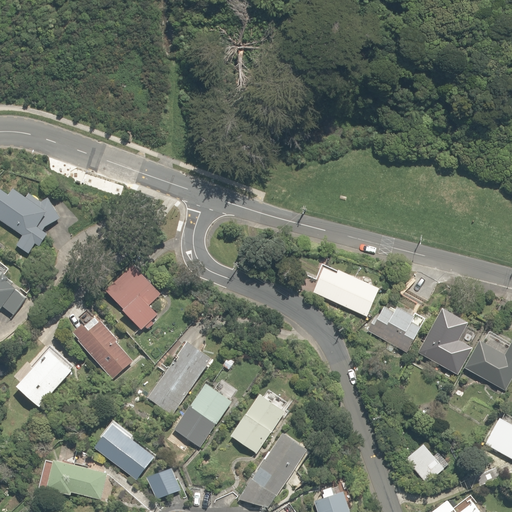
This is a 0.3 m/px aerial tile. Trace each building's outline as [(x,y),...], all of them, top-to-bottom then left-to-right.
[(11,196),(0,189),(0,188),(0,219),(24,236),(18,245),(30,254),(37,244),(42,247),(50,235),(43,230),(60,219),(48,197),(41,201),(29,193),(27,197),(15,189),(11,196)] [(125,311),(142,330),(146,326),(149,328),(155,323),(153,321),(159,315),(150,305),(162,294),(136,265),(108,291),(125,310),(125,311)] [(314,293),(368,317),(381,288),(340,270),(338,274),(326,268),(314,293)] [(0,311),(16,289),(7,282),(10,279),(3,274),(1,277),(0,276),(0,311)] [(16,290),(4,306),(16,315),(28,298),(16,290)] [(494,316),(503,321),(511,305),(511,302),(504,298),(494,316)] [(368,331),(407,353),(427,318),(416,313),(414,316),(398,307),(395,312),(385,307),(379,317),(376,316),(368,331)] [(419,352),(459,375),(474,348),(460,340),(469,323),(444,308),(419,352)] [(80,340),(113,379),(134,361),(118,342),(119,340),(115,335),(121,330),(114,322),(108,327),(104,323),(105,322),(98,313),(95,315),(90,309),(80,317),(87,326),(87,327),(85,324),(75,333),(81,340),(80,340)] [(465,368),(506,391),(511,379),(511,342),(505,354),(480,340),(465,368)] [(173,416),(214,360),(189,342),(148,398),(173,416)] [(20,387),(41,407),(75,371),(53,351),(20,387)] [(257,352),(241,351),(241,361),(257,362),(257,352)] [(229,370),(235,362),(229,358),(223,366),(229,370)] [(175,429),(201,447),(233,401),(207,383),(175,429)] [(232,435),(258,453),(286,412),(261,394),(232,435)] [(482,422),(488,425),(493,417),(488,414),(482,422)] [(486,444),(511,459),(511,424),(501,418),(486,444)] [(96,447),(138,480),(156,456),(115,424),(96,447)] [(47,432),(53,438),(60,430),(54,425),(47,432)] [(395,433),(399,438),(404,433),(400,428),(395,433)] [(239,499),(269,507),(309,449),(285,433),(239,499)] [(407,459),(427,483),(445,469),(444,468),(449,464),(439,452),(434,456),(424,444),(407,459)] [(73,492),(102,499),(109,473),(56,459),(48,488),(72,494),(73,492)] [(149,477),(158,499),(183,490),(174,467),(149,477)] [(476,476),(480,486),(501,477),(496,467),(476,476)] [(315,501),(319,511),(352,511),(346,491),(332,495),(331,493),(327,494),(328,497),(315,501)] [(10,511),(22,500),(16,494),(4,506),(10,511)] [(482,511),(474,502),(460,511),(457,511),(448,500),(432,511),(482,511)]
